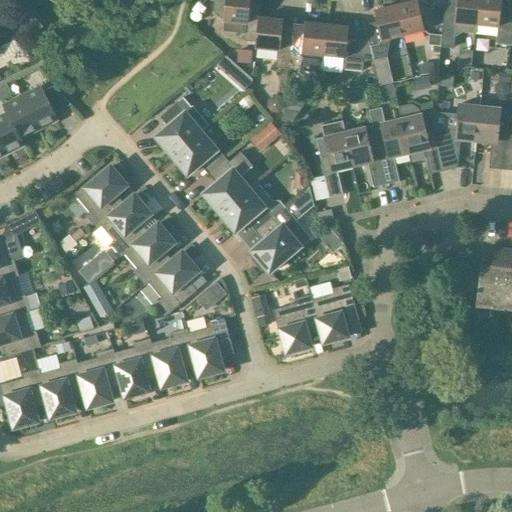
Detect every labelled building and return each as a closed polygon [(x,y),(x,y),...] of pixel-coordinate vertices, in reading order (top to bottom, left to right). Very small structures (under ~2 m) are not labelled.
[(213,0),(213,9),(215,15),(220,18),(224,19),(224,21),(246,23),(244,41),(256,42),(259,17),(260,5),(248,4),(248,0),(213,0)] [(442,35),(441,46),(454,48),(455,37),(456,31),(464,32),(475,34),(476,25),(478,0),(456,0),(456,3),(445,2),(442,35)] [(477,25),(475,35),(497,37),(496,44),(507,45),(511,8),(502,7),(500,7),(500,0),(478,0),(476,25),(477,25)] [(396,5),(403,35),(424,30),(418,1),(396,5)] [(49,23),(31,4),(20,14),(39,33),(49,23)] [(377,22),(366,24),(373,59),(387,56),(391,38),(403,35),(396,5),(374,10),(377,22)] [(259,17),(256,42),(255,48),(278,51),(277,67),(287,68),(291,25),(282,24),(282,19),(259,17)] [(305,26),(291,25),(287,68),(321,72),(323,55),(324,55),(327,24),(305,21),(305,26)] [(0,53),(2,52),(0,48),(0,46),(15,40),(0,22),(0,53)] [(349,26),(327,24),(324,55),(345,57),(344,69),(362,71),(363,61),(373,59),(366,24),(365,25),(369,39),(357,42),(356,40),(347,39),(349,26)] [(433,53),(440,54),(441,46),(442,35),(429,34),(429,35),(428,45),(434,46),(433,53)] [(462,49),(461,65),(473,65),(474,50),(462,49)] [(252,51),(238,50),(237,63),(251,65),(252,51)] [(427,75),(419,77),(422,90),(430,88),(429,83),(427,75)] [(7,84),(0,87),(0,95),(2,100),(12,95),(7,84)] [(23,97),(39,128),(58,119),(54,112),(71,104),(55,86),(44,91),(42,87),(23,97)] [(39,128),(23,97),(4,106),(8,113),(21,137),(39,128)] [(282,122),(292,123),(305,102),(285,98),(282,122)] [(172,156),(201,131),(186,113),(187,111),(179,101),(161,117),(169,126),(156,137),(172,156)] [(444,131),(435,133),(441,171),(456,168),(459,141),(473,143),(477,106),(456,103),(453,132),(444,131)] [(420,116),(420,115),(419,109),(411,104),(398,107),(401,119),(399,120),(408,156),(424,152),(429,174),(441,171),(435,133),(434,134),(435,112),(420,116)] [(477,106),(473,143),(487,144),(484,166),(499,168),(506,109),(477,106)] [(399,120),(385,123),(381,107),(368,111),(371,127),(372,126),(385,185),(399,181),(394,159),(408,156),(399,120)] [(511,109),(506,109),(499,168),(511,169),(511,109)] [(8,113),(0,116),(0,140),(7,153),(25,144),(21,137),(8,113)] [(324,138),(323,138),(316,139),(321,159),(319,159),(328,198),(341,195),(336,174),(352,170),(344,133),(345,133),(342,121),(321,126),(324,138)] [(281,135),(270,122),(249,139),(259,152),(281,135)] [(372,126),(371,127),(345,133),(344,133),(352,170),(368,166),(373,188),(385,185),(372,126)] [(217,149),(201,131),(172,156),(188,175),(201,164),(209,174),(227,158),(218,148),(217,149)] [(227,158),(209,174),(217,183),(204,194),(220,213),(249,188),(240,177),(253,166),(242,152),(230,162),(227,158)] [(101,225),(124,203),(116,194),(126,185),(110,166),(93,181),(92,179),(75,194),(90,213),(86,216),(97,228),(101,225)] [(249,188),(220,213),(236,232),(249,221),(257,231),(275,216),(267,206),(273,201),(257,181),(249,188)] [(309,187),(297,198),(308,210),(314,205),(309,187)] [(124,203),(101,225),(114,241),(110,244),(121,257),(125,254),(148,232),(140,222),(150,214),(134,195),(124,203)] [(9,224),(15,237),(41,224),(35,211),(9,224)] [(275,216),(257,231),(265,241),(252,251),(256,256),(253,259),(262,271),(266,268),(270,273),(301,247),(275,216)] [(148,232),(125,254),(138,269),(134,273),(145,285),(149,282),(172,260),(164,251),(174,242),(158,223),(148,232)] [(69,236),(60,243),(66,254),(77,245),(69,236)] [(0,280),(14,277),(19,275),(14,259),(9,261),(2,238),(0,238),(0,280)] [(89,281),(116,260),(108,249),(80,269),(89,281)] [(480,266),(478,286),(476,308),(511,312),(511,250),(494,249),(492,267),(480,266)] [(182,252),(172,260),(149,282),(162,298),(158,301),(169,314),(197,290),(188,279),(198,271),(182,252)] [(14,277),(0,280),(0,318),(25,312),(30,311),(25,295),(20,296),(14,277)] [(96,281),(85,288),(83,288),(100,318),(101,317),(113,311),(96,281)] [(220,283),(199,299),(207,309),(228,293),(220,283)] [(334,294),(314,299),(321,330),(324,343),(348,337),(345,324),(360,320),(350,284),(333,289),(334,294)] [(259,325),(272,324),(268,295),(255,297),(259,325)] [(321,330),(314,299),(313,295),(296,299),(297,304),(273,310),(279,332),(281,332),(287,353),(311,347),(308,334),(321,330)] [(25,312),(0,318),(0,344),(2,344),(6,357),(41,346),(36,330),(31,332),(25,312)] [(189,333),(195,364),(199,377),(223,370),(219,358),(234,354),(224,318),(207,323),(208,327),(189,333)] [(171,338),(152,343),(158,374),(162,387),(186,380),(182,368),(195,364),(189,333),(187,328),(170,333),(171,338)] [(134,348),(115,353),(121,384),(125,397),(149,391),(145,378),(158,374),(152,343),(150,338),(133,343),(134,348)] [(121,384),(115,353),(113,348),(96,353),(97,358),(77,363),(84,395),(88,407),(112,401),(108,388),(121,384)] [(60,368),(40,373),(47,405),(51,418),(74,411),(71,398),(84,395),(77,363),(76,359),(59,363),(60,368)] [(47,405),(40,373),(39,369),(22,373),(23,378),(0,384),(0,386),(6,407),(7,406),(13,428),(37,421),(34,408),(47,405)]
